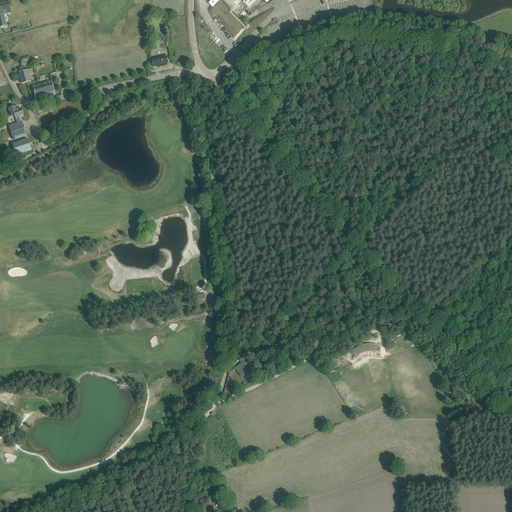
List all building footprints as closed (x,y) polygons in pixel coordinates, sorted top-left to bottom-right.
[(249,13),(261,0),(220,0),(238,17),(242,13),(246,10),(249,13)] [(0,27),(6,26),(3,11),(10,9),(9,2),(0,4),(0,27)] [(168,63),(167,58),(166,57),(152,60),(153,67),(168,63)] [(19,72),(20,77),(22,83),(30,81),(28,70),(19,72)] [(54,91),(51,81),(32,87),(35,97),(54,91)] [(23,116),(21,109),(18,110),(16,106),(17,106),(14,107),(14,106),(8,108),(11,117),(14,116),(15,118),(17,123),(20,122),(19,117),(23,116)] [(20,122),(17,123),(9,126),(9,127),(13,138),(14,140),(26,136),(21,122),(20,122)] [(31,150),(28,142),(13,147),(16,155),(31,150)] [(353,351),(357,354),(358,353),(358,352),(359,352),(359,351),(360,351),(360,350),(361,350),(361,349),(362,349),(363,349),(363,348),(364,348),(365,348),(365,347),(366,347),(367,347),(368,347),(368,346),(369,346),(370,346),(371,346),(372,346),(373,346),(374,346),(375,346),(376,341),(375,341),(374,341),(373,341),(372,341),(371,341),(370,341),(369,341),(368,341),(367,341),(366,341),(365,342),(364,342),(363,342),(363,343),(362,343),(361,343),(361,344),(360,344),(359,344),(359,345),(358,345),(358,346),(357,346),(356,347),(355,348),(354,349),(354,350),(353,350),(353,351)] [(242,376),(250,370),(243,361),(235,368),(242,376)] [(213,379),(206,384),(211,391),(218,386),(213,379)] [(207,403),(205,399),(200,402),(192,407),(195,411),(202,406),(203,406),(207,403)]
